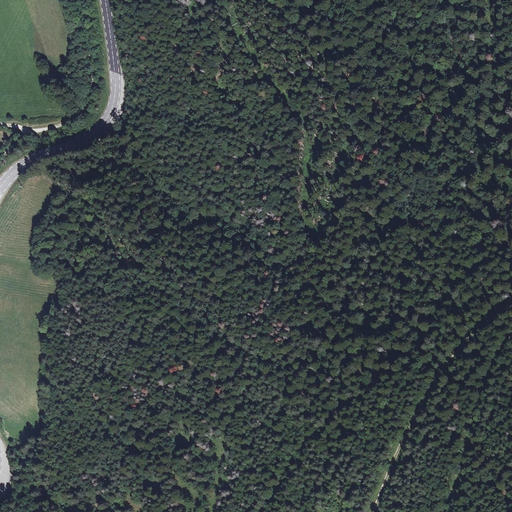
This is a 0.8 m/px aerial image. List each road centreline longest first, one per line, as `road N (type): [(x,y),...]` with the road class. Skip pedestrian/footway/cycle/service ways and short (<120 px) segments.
road 1 (track): [(237,0),(235,38),(245,59),(297,125),(298,208),(312,235),(325,236),(334,222),(355,134),(297,32)]
road 2 (track): [(511,289),(435,326),(329,417),(261,511)]
road 3 (track): [(265,0),(297,32),(363,53),(489,138),(511,133)]
road 4 (track): [(374,511),(444,363),(484,320),(511,304)]
road 5 (secondary): [(105,0),(115,82),(106,118),(0,187)]
road 6 (track): [(85,0),(91,89),(83,115),(34,131),(0,125)]
road 7 (track): [(511,342),(476,410),(448,511)]
